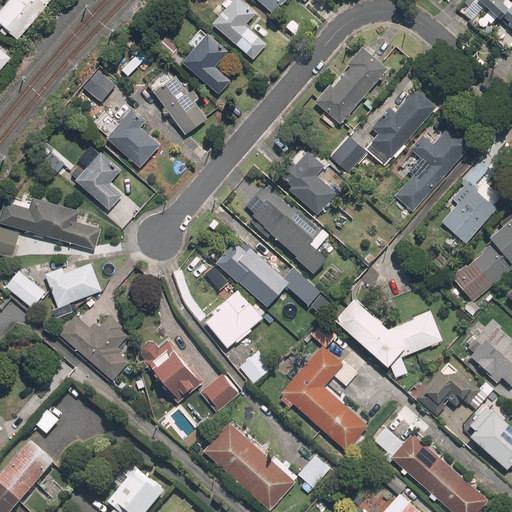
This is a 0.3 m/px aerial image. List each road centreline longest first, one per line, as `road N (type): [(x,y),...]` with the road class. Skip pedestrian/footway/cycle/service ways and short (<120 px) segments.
road 1 (residential): [(156,235),(355,16),(411,17),(511,102)]
road 2 (unknown): [(503,113),(388,264)]
